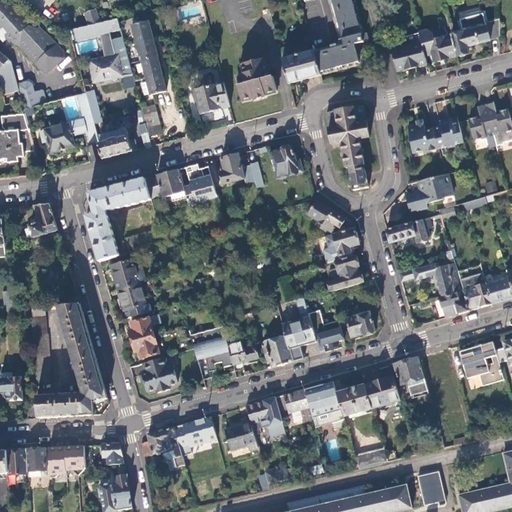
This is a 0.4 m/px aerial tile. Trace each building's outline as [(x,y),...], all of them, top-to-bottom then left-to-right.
[(38,28),(33,28),(29,27),(32,24),(23,21),(27,18),(18,16),(21,12),(12,10),(16,6),(7,4),(11,0),(9,0),(0,0),(0,39),(2,43),(6,39),(10,41),(13,45),(19,46),(28,49),(24,52),(33,55),(30,58),(39,61),(35,64),(43,72),(47,73),(57,66),(66,57),(65,52),(58,44),(54,47),(53,38),(49,41),(48,32),(44,35),(45,28),(44,27),(38,28)] [(315,53),(321,73),(358,63),(354,45),(362,43),(350,0),(331,0),(343,46),(315,53)] [(97,8),(84,13),(88,26),(103,22),(97,8)] [(499,20),(499,10),(482,15),(485,24),(499,20)] [(452,36),(458,57),(470,54),(468,48),(500,39),(499,20),(485,24),(482,15),(464,20),(467,32),(464,33),(452,36)] [(77,41),(99,35),(105,58),(89,62),(94,83),(123,78),(132,76),(134,75),(121,28),(118,19),(103,22),(88,26),(74,30),(77,41)] [(151,94),(151,95),(167,91),(158,57),(159,56),(150,22),(133,26),(148,82),(151,94)] [(419,33),(421,38),(426,58),(433,56),(435,63),(458,57),(452,36),(434,41),(433,34),(428,31),(419,33)] [(421,38),(413,40),(414,46),(392,51),(398,73),(428,65),(426,58),(421,38)] [(289,84),(321,76),(321,75),(321,73),(315,53),(315,51),(289,58),(287,52),(281,53),(289,84)] [(0,68),(0,69),(3,71),(11,62),(0,53),(0,68)] [(239,86),(243,101),(254,98),(255,100),(267,97),(266,95),(277,92),(273,77),(269,78),(264,59),(243,65),(245,74),(239,76),(241,86),(239,86)] [(11,62),(3,71),(3,79),(7,93),(21,92),(19,84),(17,78),(13,64),(11,62)] [(123,78),(125,89),(134,88),(132,76),(123,78)] [(30,81),(19,84),(21,92),(22,97),(25,109),(34,107),(48,103),(45,91),(43,90),(36,92),(34,83),(30,81)] [(148,82),(141,83),(144,96),(151,94),(148,82)] [(196,91),(202,114),(231,107),(225,83),(196,91)] [(95,91),(87,93),(95,124),(104,122),(95,91)] [(21,92),(7,93),(9,101),(22,97),(21,92)] [(95,124),(87,93),(80,95),(78,95),(85,120),(88,133),(92,146),(89,147),(93,162),(105,159),(101,144),(99,136),(95,124)] [(511,125),(508,111),(500,113),(501,115),(497,116),(494,104),(487,106),(494,133),(495,139),(497,147),(505,145),(504,144),(511,141),(511,125)] [(147,123),(150,136),(164,132),(156,105),(143,109),(147,123)] [(494,133),(487,106),(478,108),(481,120),(478,121),(478,118),(469,121),(475,141),(482,139),(487,135),(494,133)] [(351,175),(354,190),(369,188),(367,174),(366,170),(364,171),(363,166),(366,165),(363,152),(365,152),(364,150),(363,150),(361,142),(365,141),(364,139),(370,138),(368,123),(367,123),(364,107),(355,108),(344,110),(336,111),(336,112),(327,113),(330,129),(332,145),(342,143),(343,149),(344,153),(343,154),(343,155),(344,155),(347,168),(350,168),(351,175)] [(27,114),(26,113),(4,115),(5,128),(7,128),(7,131),(0,131),(0,159),(10,159),(10,162),(22,161),(21,156),(21,150),(27,150),(27,151),(36,151),(27,114)] [(464,142),(458,117),(440,121),(442,127),(434,129),(439,148),(447,146),(450,147),(455,146),(456,144),(464,142)] [(88,133),(85,120),(41,132),(44,142),(48,141),(52,153),(76,147),(73,137),(88,133)] [(146,148),(153,146),(150,136),(147,123),(140,125),(146,148)] [(439,148),(434,129),(426,131),(424,123),(417,125),(409,127),(415,155),(425,152),(426,155),(440,151),(439,148)] [(126,129),(99,136),(101,144),(110,142),(110,141),(118,139),(119,140),(129,137),(126,129)] [(117,156),(134,151),(130,137),(129,137),(119,140),(118,139),(110,141),(110,142),(101,144),(105,159),(117,156)] [(271,153),(278,179),(304,172),(301,160),(297,161),(293,147),(271,153)] [(239,154),(222,159),(226,171),(222,173),(225,184),(246,179),(247,183),(256,181),(251,165),(243,167),(239,154)] [(258,163),(251,165),(256,181),(258,189),(265,187),(258,163)] [(193,166),(187,168),(189,175),(194,174),(194,172),(200,170),(199,165),(193,166)] [(209,167),(203,169),(205,176),(211,175),(209,167)] [(194,174),(189,175),(192,186),(185,188),(186,192),(188,199),(190,205),(208,200),(208,197),(217,195),(211,175),(205,176),(203,169),(200,170),(194,172),(194,174)] [(185,188),(180,170),(167,173),(146,179),(153,200),(171,196),(186,192),(185,188)] [(449,174),(419,182),(422,196),(413,198),(409,205),(411,212),(429,208),(427,204),(434,202),(444,199),(444,197),(454,195),(449,174)] [(153,200),(146,179),(113,187),(90,194),(95,214),(87,216),(93,236),(100,262),(120,256),(108,212),(153,200)] [(495,180),(484,183),(488,194),(498,191),(495,180)] [(186,192),(171,196),(173,203),(188,199),(186,192)] [(259,192),(247,195),(250,208),(262,205),(259,192)] [(488,204),(486,197),(479,199),(465,203),(467,210),(488,204)] [(335,211),(318,200),(310,213),(321,220),(318,225),(328,231),(329,229),(331,231),(332,228),(330,227),(333,223),(341,228),(347,218),(335,211)] [(39,223),(31,226),(32,228),(34,237),(35,238),(59,230),(51,205),(36,206),(39,217),(37,218),(37,219),(39,223)] [(443,211),(446,219),(458,215),(456,207),(443,211)] [(433,227),(430,217),(388,230),(390,236),(391,243),(416,236),(418,243),(429,240),(428,237),(431,236),(429,228),(433,227)] [(32,228),(25,230),(28,239),(34,237),(32,228)] [(337,247),(325,251),(328,264),(333,262),(336,262),(353,257),(350,248),(361,245),(358,234),(356,228),(349,231),(334,235),(337,247)] [(130,253),(158,245),(154,231),(126,239),(130,253)] [(165,243),(174,240),(172,232),(162,235),(165,243)] [(201,246),(197,233),(188,236),(191,249),(201,246)] [(336,262),(333,262),(334,266),(337,265),(338,270),(341,280),(362,274),(361,273),(359,274),(358,268),(360,267),(356,256),(353,257),(336,262)] [(456,263),(455,258),(432,264),(434,268),(449,264),(456,263)] [(134,260),(112,266),(119,290),(141,284),(148,282),(143,266),(136,268),(134,260)] [(460,276),(456,263),(449,264),(453,278),(454,278),(460,276)] [(432,264),(400,273),(402,280),(434,270),(442,297),(455,293),(453,285),(452,282),(455,281),(454,278),(453,278),(449,264),(434,268),(432,264)] [(329,283),(331,291),(331,292),(364,283),(362,274),(341,280),(334,282),(329,283)] [(462,286),(460,276),(454,278),(455,281),(456,284),(455,285),(455,287),(462,286)] [(204,278),(195,280),(198,289),(206,287),(204,278)] [(511,299),(511,289),(509,279),(487,285),(492,305),(503,302),(511,299)] [(147,306),(141,284),(119,290),(125,312),(147,306)] [(487,285),(487,284),(463,290),(468,309),(480,306),(481,308),(483,308),(492,305),(487,285)] [(468,309),(463,290),(462,286),(455,287),(457,293),(455,293),(442,297),(439,298),(445,319),(455,316),(455,313),(457,312),(458,315),(469,312),(468,309)] [(12,293),(6,294),(8,311),(14,311),(12,293)] [(81,304),(79,297),(65,299),(67,305),(81,304)] [(305,302),(297,304),(302,320),(310,318),(309,315),(305,302)] [(169,307),(171,313),(183,310),(181,303),(169,307)] [(81,304),(67,305),(59,306),(84,395),(38,397),(38,404),(39,419),(62,417),(94,415),(93,403),(108,399),(100,370),(87,323),(81,304)] [(32,309),(33,317),(46,316),(45,307),(32,309)] [(15,318),(14,311),(8,311),(4,312),(4,320),(15,318)] [(316,342),(319,355),(326,353),(324,346),(329,345),(330,349),(338,347),(337,343),(345,340),(342,328),(341,328),(339,321),(324,326),(320,311),(309,315),(310,318),(317,342),(316,342)] [(231,319),(233,325),(254,318),(252,313),(231,319)] [(347,320),(352,338),(376,331),(371,313),(347,320)] [(130,332),(133,342),(155,336),(152,326),(162,324),(159,315),(131,324),(133,331),(130,332)] [(33,317),(36,377),(37,384),(52,383),(49,336),(48,336),(46,316),(33,317)] [(302,320),(283,326),(282,326),(285,336),(289,350),(290,350),(316,342),(317,342),(310,318),(302,320)] [(228,345),(223,327),(199,334),(206,360),(211,378),(236,371),(228,345)] [(206,360),(199,334),(190,336),(198,362),(206,360)] [(155,336),(133,342),(136,353),(139,352),(142,360),(160,354),(155,336)] [(289,350),(285,336),(266,342),(273,368),(283,365),(294,362),(290,350),(289,350)] [(242,341),(228,345),(236,371),(244,369),(243,363),(259,359),(256,348),(245,351),(242,341)] [(484,388),(505,381),(493,344),(483,347),(482,346),(482,347),(481,346),(471,349),(473,354),(461,358),(468,380),(480,377),(484,388)] [(452,362),(450,353),(424,361),(430,379),(451,373),(448,363),(452,362)] [(166,357),(147,363),(150,372),(147,373),(143,374),(148,392),(157,389),(158,393),(171,390),(170,386),(179,383),(174,365),(169,367),(166,357)] [(394,365),(401,386),(409,384),(413,399),(430,394),(428,388),(418,357),(410,360),(394,365)] [(24,400),(23,377),(13,378),(1,379),(1,394),(5,394),(5,396),(7,399),(10,399),(11,400),(24,400)] [(373,409),(401,401),(394,377),(365,385),(373,409)] [(316,428),(333,423),(335,430),(347,426),(345,420),(344,417),(337,393),(334,382),(319,386),(306,390),(314,420),(316,428)] [(344,417),(373,409),(365,385),(354,388),(353,386),(344,388),(344,391),(337,393),(344,417)] [(435,386),(428,388),(430,394),(434,407),(441,405),(435,386)] [(304,421),(304,423),(314,420),(306,390),(290,394),(276,398),(282,416),(289,414),(292,424),(304,421)] [(260,429),(268,427),(271,437),(285,433),(281,416),(282,416),(276,398),(264,401),(265,404),(256,407),(255,404),(247,406),(250,418),(255,435),(262,433),(260,429)] [(28,405),(29,419),(39,419),(38,404),(28,405)] [(207,430),(214,428),(211,417),(197,421),(183,424),(189,443),(197,441),(195,436),(194,433),(197,432),(204,430),(205,433),(208,432),(207,430)] [(250,451),(259,449),(255,435),(250,418),(241,421),(242,425),(226,430),(232,450),(249,446),(250,451)] [(184,440),(180,425),(175,427),(179,442),(184,440)] [(148,435),(150,441),(142,444),(146,457),(163,452),(166,459),(175,457),(178,466),(186,464),(179,442),(175,427),(168,429),(148,435)] [(431,452),(447,449),(444,442),(429,446),(431,452)] [(119,444),(103,445),(104,458),(110,458),(110,465),(124,464),(121,454),(119,444)] [(65,447),(67,471),(73,470),(79,476),(86,468),(84,446),(74,447),(65,447)] [(57,448),(50,448),(52,478),(56,478),(59,474),(67,474),(67,471),(65,447),(57,448)] [(46,470),(45,448),(35,449),(27,450),(28,474),(29,474),(29,472),(46,470)] [(361,469),(389,462),(386,449),(357,456),(357,457),(359,464),(361,469)] [(9,476),(28,474),(27,450),(17,450),(7,451),(9,476)] [(0,511),(11,511),(9,476),(7,451),(0,451),(0,473),(1,482),(0,481),(0,511)] [(459,496),(462,511),(491,511),(511,507),(511,452),(504,454),(511,484),(460,496),(460,495),(459,496)] [(357,457),(328,465),(330,472),(359,464),(357,457)] [(322,465),(308,468),(311,477),(324,473),(322,465)] [(299,478),(296,467),(287,469),(290,480),(299,478)] [(270,485),(290,480),(287,469),(278,472),(277,469),(266,472),(267,474),(270,485)] [(439,473),(418,478),(424,506),(440,503),(440,507),(446,505),(439,473)] [(263,486),(270,485),(267,474),(261,476),(263,486)] [(102,497),(104,511),(114,511),(117,511),(117,510),(132,508),(129,492),(127,475),(116,477),(117,484),(113,484),(101,485),(101,490),(99,490),(100,497),(102,497)] [(398,511),(402,511),(412,510),(407,486),(405,486),(406,487),(366,496),(364,488),(289,506),(290,511),(398,511)]
